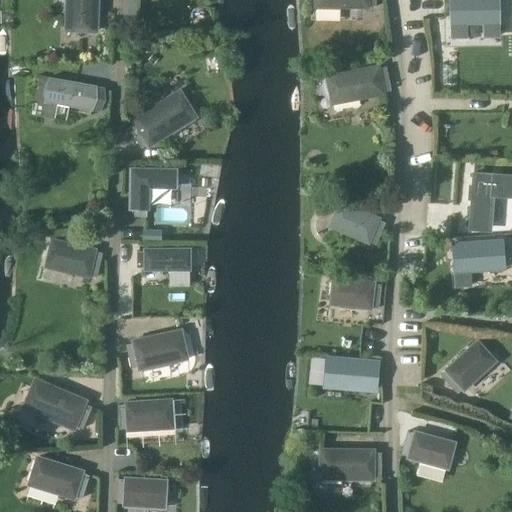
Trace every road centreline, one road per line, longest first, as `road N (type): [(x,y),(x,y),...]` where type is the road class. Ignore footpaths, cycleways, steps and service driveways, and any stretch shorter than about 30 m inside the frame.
road 1 (residential): [(394,511),(392,264),(405,104),(392,0)]
road 2 (residential): [(101,511),(118,0)]
